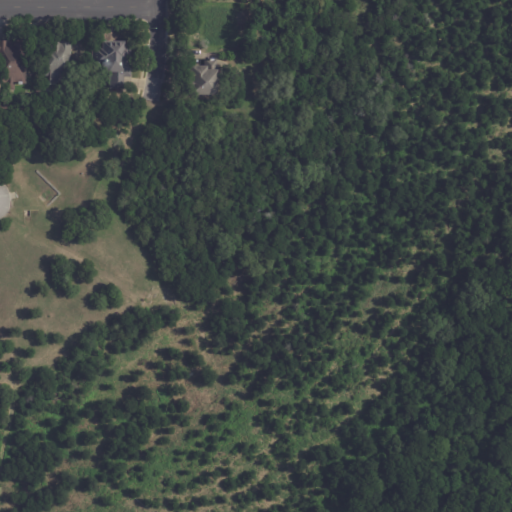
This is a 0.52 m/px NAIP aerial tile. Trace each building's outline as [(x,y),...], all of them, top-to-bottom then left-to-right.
[(229,8),(227,40),(228,40),(228,47),(202,46),(203,41),(200,41),(201,35),(199,35),(200,26),(202,26),(202,20),(190,20),(190,6),(229,8)] [(0,42),(28,42),(29,84),(17,84),(17,91),(9,91),(8,83),(0,83),(0,42)] [(73,43),(73,77),(44,77),(44,42),(73,42),(73,43)] [(132,78),(126,78),(126,90),(113,90),(113,73),(107,67),(107,62),(97,62),(97,49),(99,49),(99,46),(107,46),(107,42),(129,42),(129,47),(134,47),(134,78),(132,78)] [(211,94),(184,94),(184,66),(199,66),(200,60),(211,60),(211,94)]
